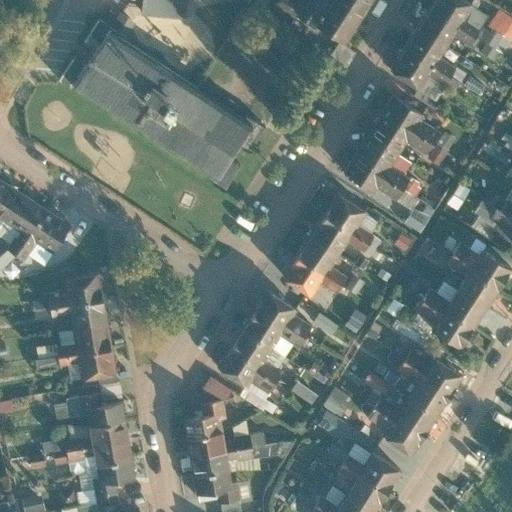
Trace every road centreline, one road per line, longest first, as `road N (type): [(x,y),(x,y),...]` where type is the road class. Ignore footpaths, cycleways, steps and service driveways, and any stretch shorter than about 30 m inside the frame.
road 1 (residential): [(224,289),(407,0)]
road 2 (residential): [(224,289),(0,139)]
road 3 (residential): [(173,511),(161,384),(224,289)]
road 4 (residential): [(403,511),(511,346)]
